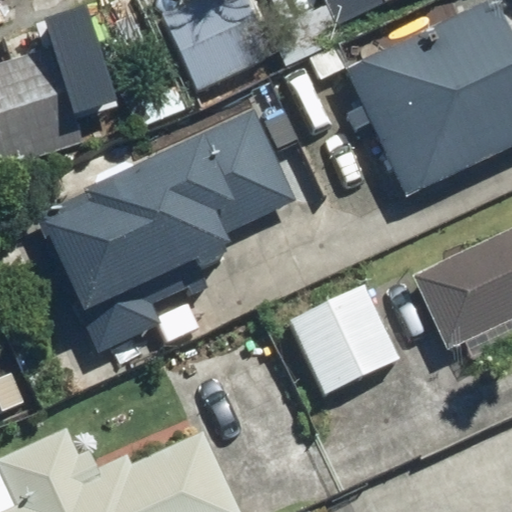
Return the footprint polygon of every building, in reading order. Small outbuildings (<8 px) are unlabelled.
[(238,0),(208,0),(154,25),(189,101),(268,64),(238,0)] [(318,0),(332,32),(404,0),(318,0)] [(511,56),(488,6),(340,76),(403,208),(511,155),(511,56)] [(50,53),(0,68),(0,176),(81,151),(50,53)] [(29,225),(76,323),(188,271),(192,279),(223,264),(214,244),(292,208),(283,189),(253,125),(250,118),(148,163),(151,170),(29,225)] [(511,234),(409,284),(445,359),(511,326),(511,234)] [(367,294),(286,328),(318,404),(399,370),(367,294)] [(0,511),(234,511),(200,438),(129,471),(125,463),(94,477),(85,459),(76,463),(63,436),(0,464),(0,511)]
